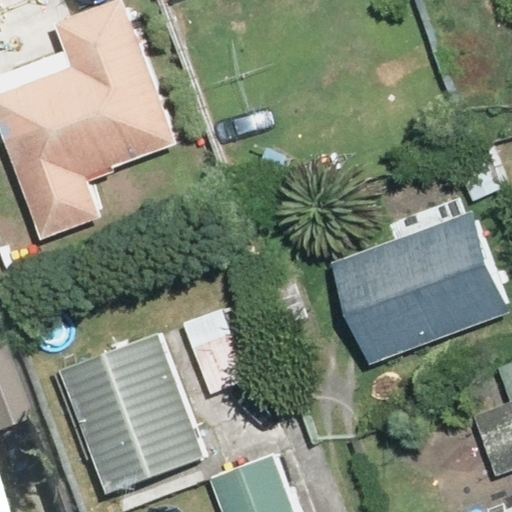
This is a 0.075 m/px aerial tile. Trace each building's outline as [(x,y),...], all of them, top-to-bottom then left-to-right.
[(104,165),(193,133),(144,0),(95,0),(66,11),(79,48),(0,76),(0,78),(55,229),(119,206),(104,165)] [(391,360),(511,315),(511,267),(490,209),(353,259),(391,360)] [(231,312),(198,324),(225,395),(258,382),(231,312)] [(173,332),(79,369),(127,494),(222,458),(173,332)] [(0,428),(27,418),(0,343),(0,428)] [(511,364),(505,367),(511,383),(511,397),(482,410),(511,481),(511,480),(511,364)] [(309,511),(287,453),(225,477),(238,511),(309,511)] [(511,511),(511,503),(489,511),(511,511)]
